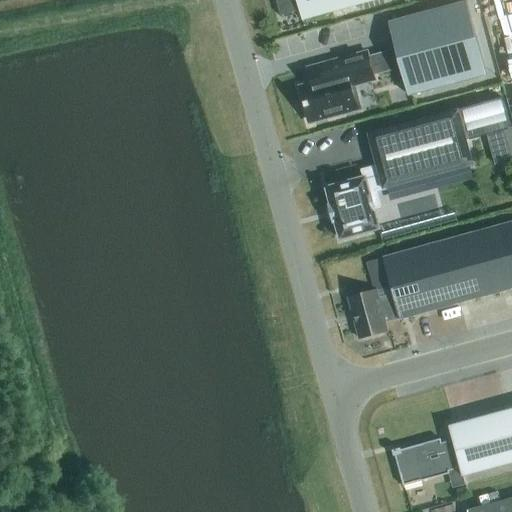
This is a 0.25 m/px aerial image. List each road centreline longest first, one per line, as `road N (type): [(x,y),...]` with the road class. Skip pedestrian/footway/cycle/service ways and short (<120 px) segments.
road 1 (unclassified): [(332,393),(221,0)]
road 2 (unclassified): [(332,393),(511,342)]
road 3 (unclassified): [(363,511),(332,393)]
